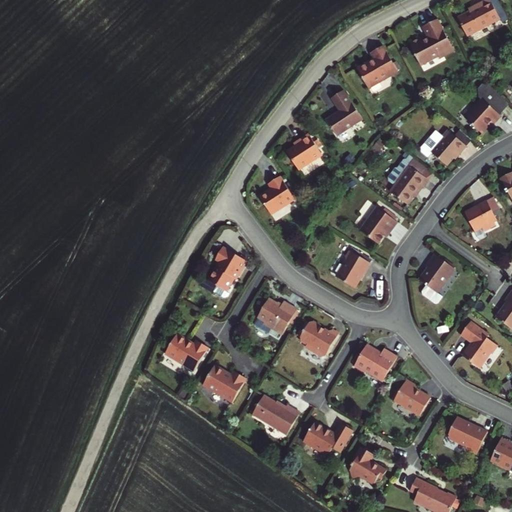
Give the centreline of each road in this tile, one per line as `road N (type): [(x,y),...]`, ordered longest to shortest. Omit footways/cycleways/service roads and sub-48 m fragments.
road 1 (track): [(69,511),(157,296),(227,194)]
road 2 (residential): [(227,194),(336,50),(423,0)]
